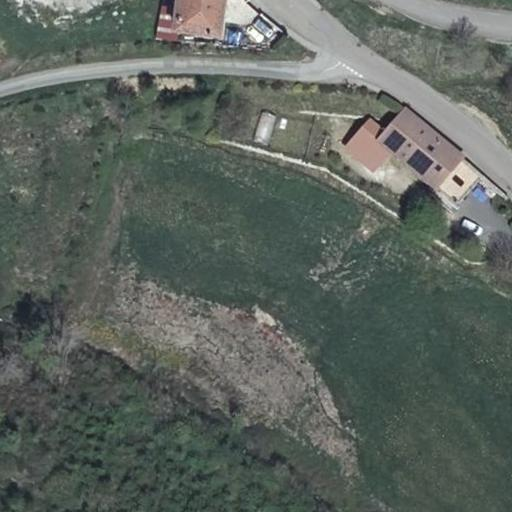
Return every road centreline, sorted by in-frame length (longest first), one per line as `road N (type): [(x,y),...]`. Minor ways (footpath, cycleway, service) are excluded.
road 1 (unclassified): [(349,52),(321,74),(233,65),(79,71),(0,91)]
road 2 (tertiary): [(511,178),(456,122),(349,52)]
